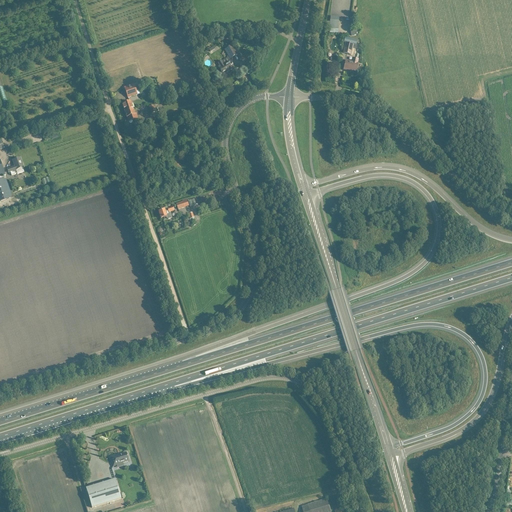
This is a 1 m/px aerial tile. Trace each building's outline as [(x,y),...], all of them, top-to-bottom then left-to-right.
[(338,31),(339,21),(330,20),(329,30),(338,31)] [(345,44),(345,46),(343,53),(351,55),(352,48),(353,45),(345,44)] [(237,55),(234,51),(232,46),(225,50),(229,56),(227,57),(227,58),(222,62),(218,64),(220,67),(219,68),(223,74),(229,70),(229,71),(234,68),(232,66),(233,65),(232,64),(230,61),(231,61),(231,60),(230,59),(237,55)] [(350,72),(356,73),(358,64),(357,63),(358,59),(353,58),(352,62),(346,61),(345,65),(344,65),(344,66),(343,70),(344,70),(344,69),(349,70),(351,70),(350,72)] [(134,85),(129,87),(124,88),(128,98),(132,96),(137,95),(134,85)] [(128,112),(133,110),(130,101),(122,104),(125,112),(128,111),(128,112)] [(128,111),(125,112),(128,122),(138,118),(136,114),(135,114),(133,110),(128,112),(128,111)] [(8,173),(10,172),(11,176),(17,173),(17,174),(24,172),(22,168),(23,168),(20,158),(12,161),(14,167),(7,169),(8,173)] [(0,160),(0,201),(10,198),(3,176),(5,175),(0,160)] [(188,206),(186,201),(176,204),(178,209),(188,206)] [(173,207),(168,209),(167,207),(163,208),(164,210),(158,212),(161,219),(166,217),(166,219),(168,219),(171,219),(172,217),(171,214),(169,213),(169,212),(174,211),(173,207)] [(119,455),(110,457),(113,466),(117,466),(116,465),(129,462),(126,453),(119,455)] [(115,480),(86,488),(92,508),(121,499),(115,480)] [(331,500),(335,511),(348,511),(344,496),(331,500)] [(322,500),(302,506),(303,511),(330,511),(327,499),(322,500)]
